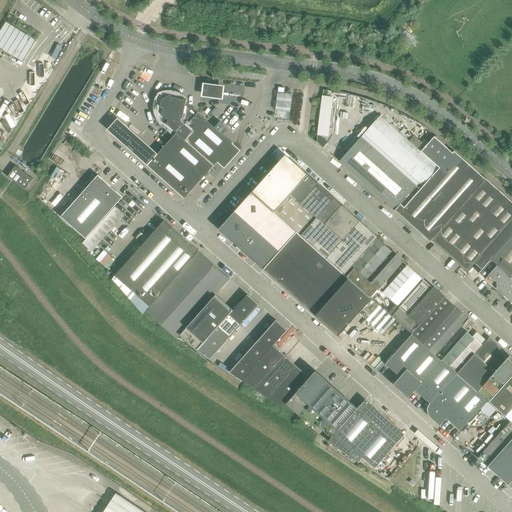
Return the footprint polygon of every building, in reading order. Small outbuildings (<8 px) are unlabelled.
[(0,47),(23,62),(36,41),(6,22),(0,31),(0,47)] [(411,43),(415,38),(406,30),(402,35),(411,43)] [(224,85),(203,83),(202,96),(223,99),(224,85)] [(117,118),(107,130),(184,199),(217,162),(224,169),(240,151),(222,135),(228,129),(219,122),(214,128),(197,113),(196,114),(185,105),(186,102),(186,99),(183,96),(179,94),(175,92),(171,91),(167,91),(162,92),(158,93),(156,97),(154,100),(154,104),(153,108),(154,114),(158,115),(157,120),(160,124),(173,136),(157,154),(117,118)] [(130,91),(126,102),(134,105),(138,94),(130,91)] [(293,93),(279,92),(277,109),(291,111),(293,93)] [(511,235),(511,203),(484,179),(454,151),(452,153),(434,137),(425,146),(414,136),(409,142),(380,116),(340,162),(428,240),(430,238),(431,240),(467,272),(474,264),(481,270),(490,261),(511,235)] [(378,237),(365,226),(285,155),(251,192),(341,272),(344,275),(352,266),(376,239),(378,237)] [(25,190),(33,180),(15,166),(7,177),(25,190)] [(122,197),(98,175),(61,217),(85,239),(122,197)] [(341,272),(251,192),(217,230),(338,337),(371,299),(341,272)] [(149,306),(149,307),(198,251),(164,221),(115,276),(149,306)] [(511,303),(511,235),(490,261),(496,266),(484,279),(511,303)] [(367,279),(391,252),(376,239),(352,266),(354,268),(367,279)] [(176,339),(179,335),(215,295),(229,279),(198,251),(149,307),(145,312),(176,339)] [(379,290),(404,261),(397,254),(371,283),(379,290)] [(407,266),(382,293),(395,304),(387,313),(392,317),(398,322),(411,334),(444,297),(445,297),(444,297),(437,290),(434,287),(432,288),(422,279),(407,266)] [(115,276),(112,279),(142,315),(149,306),(115,276)] [(197,351),(233,311),(215,295),(179,335),(197,351)] [(210,359),(258,305),(247,295),(233,311),(197,351),(210,359)] [(444,297),(411,334),(423,345),(435,356),(468,319),(468,318),(456,308),(444,297)] [(276,320),(229,372),(282,408),(309,378),(273,346),(287,331),(276,320)] [(456,374),(487,401),(487,402),(511,374),(511,358),(489,337),(485,341),(476,333),(472,337),(467,332),(442,360),(457,373),(456,374)] [(487,401),(456,374),(441,361),(435,356),(423,345),(411,334),(385,364),(399,377),(393,385),(408,398),(414,391),(430,404),(428,406),(428,407),(427,408),(427,409),(427,410),(427,411),(427,412),(427,413),(428,415),(428,416),(429,416),(431,419),(439,426),(446,418),(460,431),(487,401)] [(357,409),(315,371),(292,398),(286,404),(300,417),(302,416),(316,428),(317,426),(331,438),(357,409)] [(511,375),(489,402),(505,417),(511,408),(511,375)] [(404,435),(365,400),(333,436),(352,454),(355,451),(375,468),(404,435)] [(511,423),(509,422),(477,458),(487,467),(511,438),(511,423)] [(511,438),(487,467),(508,485),(511,480),(511,438)] [(143,511),(116,493),(112,498),(105,508),(102,511),(143,511)]
